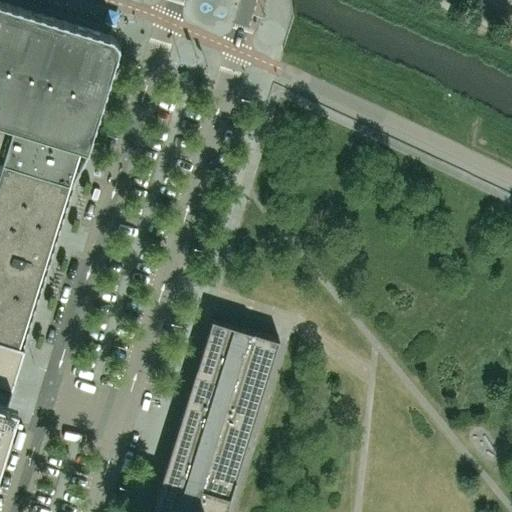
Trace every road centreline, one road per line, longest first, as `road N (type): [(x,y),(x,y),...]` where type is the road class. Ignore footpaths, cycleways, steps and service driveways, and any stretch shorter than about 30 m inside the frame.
road 1 (residential): [(175,0),(11,511)]
road 2 (residential): [(95,511),(235,50)]
